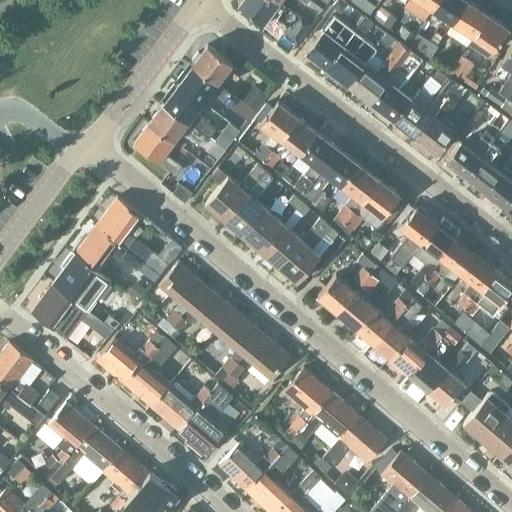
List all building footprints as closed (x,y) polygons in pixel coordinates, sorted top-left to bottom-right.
[(278,0),(279,0),(278,0),(239,0),(238,2),(278,33),(285,23),(275,15),(284,3),(279,0),(278,0)] [(306,0),(306,1),(319,10),(325,3),(321,0),(306,0)] [(334,0),(331,4),(341,12),(348,3),(344,0),(334,0)] [(351,0),(370,12),(376,3),(371,0),(351,0)] [(406,0),(403,5),(424,19),(426,16),(432,7),(436,0),(406,0)] [(436,0),(432,7),(453,21),(466,0),(436,0)] [(488,12),(469,0),(466,0),(453,21),(473,34),(488,12)] [(373,17),(389,27),(396,16),(380,6),(373,17)] [(488,12),(473,34),(468,42),(488,55),(494,48),(509,26),(488,12)] [(323,27),(306,50),(326,65),(343,43),(354,29),(352,27),(334,14),(324,28),(323,27)] [(364,14),(355,26),(363,33),(373,21),(364,14)] [(300,16),(289,30),(299,38),(302,33),(309,23),(300,16)] [(404,26),(399,34),(408,40),(413,32),(404,26)] [(343,43),(326,65),(348,82),(365,60),(372,51),(376,46),(362,35),(354,29),(343,43)] [(417,31),(410,43),(417,47),(424,36),(417,31)] [(377,69),(365,60),(348,82),(371,100),(411,48),(400,40),(377,69)] [(511,67),(511,69),(498,91),(507,97),(511,89),(511,43),(501,60),(511,67)] [(197,50),(191,58),(194,61),(192,63),(217,82),(225,71),(236,79),(242,70),(232,63),(232,62),(207,44),(200,53),(197,50)] [(391,115),(394,118),(411,95),(399,86),(422,57),(411,48),(388,77),(371,100),(382,108),(379,111),(388,118),(391,115)] [(474,63),(461,54),(449,71),(463,80),(474,63)] [(179,81),(178,83),(202,101),(210,91),(229,106),(236,96),(217,82),(192,63),(186,72),(183,70),(176,78),(179,81)] [(419,86),(411,95),(394,118),(416,135),(434,113),(440,104),(458,81),(448,73),(431,95),(419,86)] [(466,87),(458,81),(440,104),(449,110),(466,87)] [(253,82),(241,99),(251,107),(264,90),(253,82)] [(170,93),(163,102),(205,133),(208,136),(215,127),(212,125),(203,118),(204,117),(196,111),(202,101),(178,83),(176,85),(173,83),(167,91),(170,93)] [(484,95),(501,106),(507,97),(498,91),(491,85),(484,95)] [(236,96),(229,106),(244,117),(251,107),(241,99),(236,96)] [(511,99),(507,97),(501,106),(510,113),(511,113),(511,110),(511,99)] [(264,158),(298,115),(278,100),(258,126),(268,134),(255,152),(264,158)] [(205,133),(163,102),(149,121),(173,140),(181,129),(199,142),(205,133)] [(509,117),(499,110),(490,123),(499,130),(509,117)] [(434,113),(416,135),(437,151),(457,126),(442,114),(440,117),(434,113)] [(298,115),(264,158),(272,165),(280,154),(282,156),(291,145),(301,152),(318,130),(298,115)] [(509,137),(511,133),(511,119),(510,118),(500,131),(509,137)] [(173,140),(149,121),(134,141),(176,172),(181,165),(164,152),(173,140)] [(318,130),(301,152),(312,161),(295,183),(304,190),(338,145),(318,130)] [(466,174),(491,142),(495,137),(485,130),(471,148),(460,140),(446,158),(448,160),(445,163),(455,170),(457,167),(466,174)] [(223,132),(216,140),(225,147),(231,138),(223,132)] [(491,142),(466,174),(486,190),(500,171),(490,163),(500,149),(491,142)] [(338,145),(304,190),(302,192),(312,200),(331,176),(341,184),(358,161),(338,145)] [(281,159),(274,169),(281,175),(289,165),(281,159)] [(220,183),(205,201),(224,217),(246,190),(259,175),(265,168),(257,161),(239,183),(228,174),(222,180),(220,183)] [(352,192),(335,214),(336,215),(345,221),(345,220),(379,177),(358,161),(341,184),(352,192)] [(219,166),(213,172),(220,178),(222,180),(228,174),(224,170),(219,166)] [(273,175),(265,168),(259,175),(260,175),(267,182),(273,175)] [(488,191),(485,194),(494,201),(497,198),(505,204),(511,195),(511,177),(511,179),(500,171),(486,190),(488,191)] [(345,220),(345,221),(351,226),(352,227),(353,226),(361,216),(364,218),(372,207),(383,215),(383,214),(389,219),(401,204),(395,199),(400,193),(379,177),(345,220)] [(179,182),(172,191),(184,201),(191,191),(179,182)] [(246,190),(224,217),(242,232),(265,206),(247,190),(246,190)] [(296,206),(301,199),(294,193),(288,199),(296,206)] [(118,195),(96,224),(143,260),(151,250),(128,232),(142,213),(118,195)] [(309,206),(301,199),(296,206),(304,213),(309,206)] [(408,230),(390,254),(391,255),(402,264),(412,251),(435,221),(426,214),(428,211),(420,205),(418,208),(416,206),(401,225),(408,230)] [(283,221),(265,206),(242,232),(260,248),(283,221)] [(335,214),(331,219),(332,219),(340,226),(343,224),(345,221),(336,215),(335,214)] [(301,237),(278,264),(297,280),(320,253),(312,246),(325,231),(331,225),(320,215),(301,237)] [(435,221),(412,251),(413,251),(425,260),(418,270),(426,276),(456,237),(449,231),(451,228),(438,218),(436,221),(435,221)] [(301,237),(283,221),(260,248),(278,264),(301,237)] [(343,224),(340,226),(348,232),(352,227),(351,226),(345,221),(343,224)] [(76,251),(75,252),(99,271),(112,253),(119,258),(121,255),(137,268),(143,260),(96,224),(84,240),(80,237),(72,248),(76,251)] [(331,225),(325,231),(332,237),(338,231),(331,225)] [(395,239),(385,232),(370,251),(380,258),(395,239)] [(476,252),(456,237),(426,276),(429,279),(433,281),(440,272),(443,274),(451,264),(461,271),(476,252)] [(65,266),(53,281),(88,308),(110,279),(99,271),(75,252),(71,250),(61,263),(65,266)] [(151,250),(143,260),(160,272),(167,263),(151,250)] [(476,252),(461,271),(472,279),(464,290),(466,291),(458,301),(465,306),(495,267),(476,252)] [(364,254),(358,261),(363,265),(369,271),(375,263),(364,254)] [(391,255),(385,264),(395,272),(402,263),(391,255)] [(177,260),(158,284),(180,302),(174,308),(181,314),(206,284),(177,260)] [(317,294),(336,310),(369,271),(363,265),(348,282),(335,272),(317,294)] [(511,280),(495,267),(465,306),(472,312),(480,302),(493,312),(511,287),(511,280)] [(418,270),(410,280),(418,286),(426,276),(418,270)] [(336,310),(357,328),(375,306),(365,297),(371,291),(369,289),(378,278),(377,277),(369,271),(336,310)] [(418,286),(416,289),(423,294),(433,281),(429,279),(426,276),(418,286)] [(88,308),(53,281),(31,311),(55,329),(55,328),(67,336),(88,308)] [(196,316),(214,331),(234,307),(206,284),(181,314),(188,320),(191,322),(196,316)] [(403,288),(397,295),(399,296),(406,302),(412,296),(403,288)] [(357,328),(373,342),(406,302),(399,296),(384,313),(375,306),(357,328)] [(421,303),(412,296),(406,302),(373,342),(390,356),(408,334),(401,327),(421,303)] [(262,330),(234,307),(214,331),(243,354),(262,330)] [(181,314),(174,308),(166,318),(173,324),(181,314)] [(475,320),(462,309),(453,321),(466,331),(475,320)] [(180,329),(188,320),(181,314),(173,324),(179,329),(180,329)] [(500,318),(480,343),(489,351),(509,325),(500,318)] [(103,320),(96,329),(105,337),(112,328),(103,320)] [(173,324),(167,331),(174,336),(180,329),(179,329),(173,324)] [(450,339),(454,343),(460,335),(453,329),(448,324),(441,332),(450,339)] [(390,356),(408,371),(441,332),(433,325),(418,342),(408,334),(390,356)] [(124,381),(164,334),(163,333),(162,334),(157,329),(142,348),(140,346),(135,352),(115,336),(96,358),(124,381)] [(262,330),(243,354),(271,378),(291,354),(262,330)] [(408,371),(427,387),(445,365),(435,356),(450,339),(441,332),(408,371)] [(164,334),(124,381),(151,404),(170,382),(150,365),(155,359),(160,363),(176,345),(164,334)] [(9,340),(0,352),(0,378),(11,387),(18,392),(23,384),(17,379),(33,358),(9,340)] [(467,340),(460,348),(469,355),(476,348),(467,340)] [(460,348),(445,365),(427,387),(446,403),(464,381),(454,373),(469,355),(460,348)] [(222,365),(229,370),(237,361),(230,355),(222,365)] [(237,361),(229,370),(235,376),(236,375),(244,366),(237,361)] [(493,363),(487,370),(498,379),(504,372),(493,363)] [(221,364),(214,372),(230,387),(222,379),(229,370),(222,365),(221,364)] [(290,423),(291,424),(297,429),(306,419),(311,413),(331,389),(303,366),(283,389),(304,406),(290,423)] [(229,370),(222,379),(230,387),(238,377),(236,375),(235,376),(229,370)] [(504,373),(499,379),(506,386),(507,386),(511,379),(504,373)] [(0,378),(0,401),(1,401),(9,407),(11,404),(15,408),(24,396),(18,392),(11,387),(0,378)] [(210,390),(178,427),(196,443),(194,446),(201,451),(203,449),(206,451),(225,429),(212,418),(232,394),(217,381),(210,390)] [(25,382),(23,384),(18,392),(24,396),(31,402),(38,391),(25,382)] [(191,400),(170,382),(151,404),(178,427),(210,390),(204,385),(191,400)] [(48,388),(35,403),(45,411),(57,395),(48,388)] [(306,419),(297,429),(298,430),(303,434),(304,435),(306,436),(306,437),(312,430),(320,420),(325,425),(338,435),(358,412),(331,389),(311,413),(306,419)] [(470,389),(461,400),(472,410),(481,399),(470,389)] [(504,410),(505,410),(510,404),(494,390),(493,391),(489,392),(488,391),(481,399),(472,410),(463,421),(481,437),(504,410)] [(74,445),(93,424),(66,400),(47,422),(65,437),(60,444),(63,446),(69,452),(74,445)] [(504,410),(481,437),(500,452),(511,437),(511,416),(505,410),(504,410)] [(323,454),(315,463),(325,472),(333,463),(340,454),(349,444),(366,459),(367,460),(386,436),(358,413),(358,412),(338,435),(330,445),(322,454),(323,454)] [(82,452),(102,469),(121,447),(93,424),(74,445),(69,452),(61,461),(56,467),(50,474),(58,481),(82,452)] [(289,439),(299,448),(307,437),(306,437),(306,436),(304,435),(303,434),(298,430),(297,429),(289,439)] [(278,451),(286,443),(273,431),(266,439),(273,446),(278,451)] [(511,437),(500,452),(511,462),(511,437)] [(278,451),(273,446),(265,454),(263,453),(258,459),(239,441),(218,462),(245,487),(279,452),(278,451)] [(286,443),(278,451),(279,452),(245,487),(271,511),(291,491),(275,476),(297,453),(286,443)] [(69,452),(63,446),(55,455),(61,461),(69,452)] [(121,447),(102,469),(111,477),(108,480),(117,487),(118,493),(111,502),(117,507),(148,471),(121,447)] [(391,482),(367,511),(392,511),(407,495),(428,472),(400,448),(380,472),(391,482)] [(0,450),(0,465),(2,467),(10,457),(0,450)] [(18,458),(2,475),(5,478),(11,472),(20,481),(24,476),(27,479),(34,472),(18,458)] [(46,458),(38,468),(48,476),(50,474),(56,467),(46,458)] [(312,467),(291,491),(271,511),(270,511),(312,511),(299,498),(321,475),(312,467)] [(149,470),(148,471),(117,507),(112,511),(133,511),(136,509),(138,511),(162,511),(166,508),(168,510),(176,500),(175,497),(178,494),(174,492),(175,489),(170,484),(167,485),(149,470)] [(334,480),(346,491),(358,478),(349,471),(341,472),(334,480)] [(407,495),(392,511),(411,511),(418,505),(426,511),(441,511),(455,496),(428,472),(407,495)] [(6,485),(0,491),(0,511),(31,511),(47,495),(51,490),(42,482),(24,502),(6,485)] [(344,497),(335,489),(316,509),(318,511),(330,511),(336,506),(344,497)] [(47,495),(31,511),(46,511),(45,510),(54,500),(47,495)] [(474,511),(455,496),(441,511),(474,511)] [(349,500),(338,510),(340,511),(353,511),(357,508),(349,500)] [(57,511),(74,511),(65,503),(57,511)]
